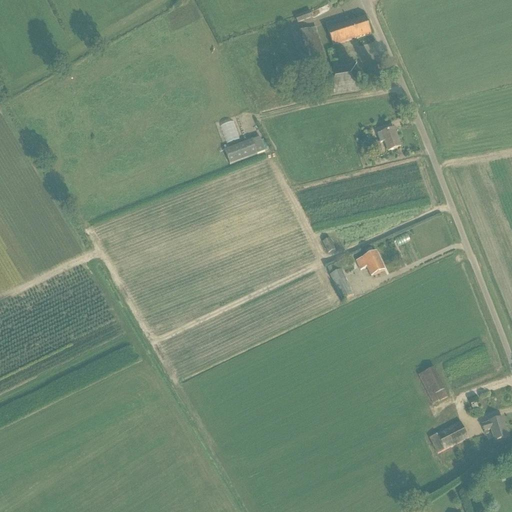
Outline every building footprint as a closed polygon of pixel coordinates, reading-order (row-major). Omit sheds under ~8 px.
[(174,15),(179,29),(196,22),(191,9),(174,15)] [(309,12),(295,18),(297,23),(311,17),(309,12)] [(334,46),(361,37),(371,34),(366,18),(355,21),(353,16),(327,24),(334,46)] [(291,35),(302,70),(323,64),(312,28),(291,35)] [(325,69),(329,94),(359,89),(357,64),(348,66),(348,61),(331,64),(332,68),(325,69)] [(373,90),(377,88),(386,84),(378,65),(369,69),(368,69),(370,74),(367,75),(373,90)] [(388,152),(391,151),(401,147),(394,129),(378,135),(381,144),(385,142),(388,152)] [(257,155),(252,140),(224,151),(230,165),(257,155)] [(371,155),(380,151),(377,142),(367,145),(371,155)] [(330,239),(322,243),(328,254),(335,250),(330,239)] [(371,277),(376,275),(385,271),(376,253),(367,257),(357,262),(361,271),(367,268),(371,277)] [(329,276),(341,301),(353,297),(342,270),(329,276)] [(448,397),(434,368),(418,376),(432,405),(448,397)] [(495,441),(499,440),(508,437),(502,418),(489,422),(489,423),(482,425),(485,435),(488,434),(488,432),(491,431),(495,441)] [(460,423),(429,439),(437,455),(469,439),(460,423)]
